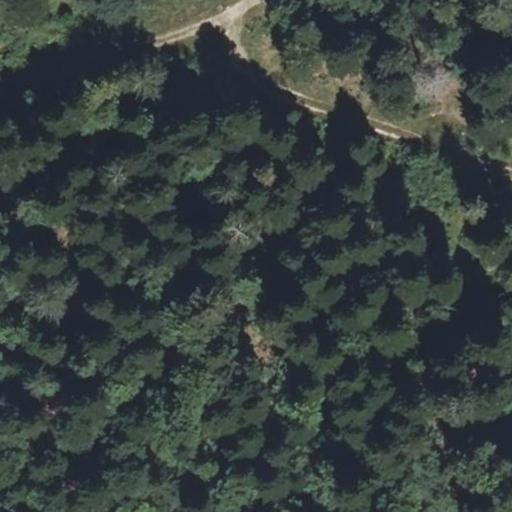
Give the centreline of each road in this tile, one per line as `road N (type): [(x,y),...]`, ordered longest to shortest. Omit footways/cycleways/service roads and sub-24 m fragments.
road 1 (track): [(511,182),(424,171),(265,116),(189,31)]
road 2 (track): [(0,106),(254,0)]
